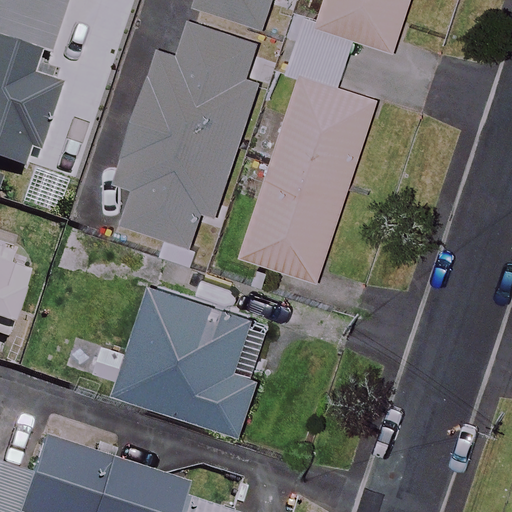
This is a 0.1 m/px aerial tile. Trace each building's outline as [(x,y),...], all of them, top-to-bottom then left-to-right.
[(193,0),(268,25),(276,0),(193,0)] [(415,0),(328,0),(323,16),(309,12),(290,69),(304,74),(245,252),(323,278),(383,97),(343,84),(359,36),(399,49),(415,0)] [(277,44),(194,17),(181,57),(165,51),(123,179),(139,184),(127,220),(196,243),(208,205),(223,210),(277,44)] [(37,54),(0,40),(0,160),(22,169),(52,86),(28,77),(37,54)] [(83,161),(54,152),(39,197),(67,207),(83,161)] [(0,323),(11,327),(29,275),(11,269),(16,254),(0,249),(0,323)] [(256,317),(157,285),(123,389),(245,429),(263,374),(240,366),(256,317)] [(180,511),(186,495),(189,486),(44,438),(31,476),(0,465),(0,511),(180,511)] [(236,511),(186,495),(180,511),(236,511)]
